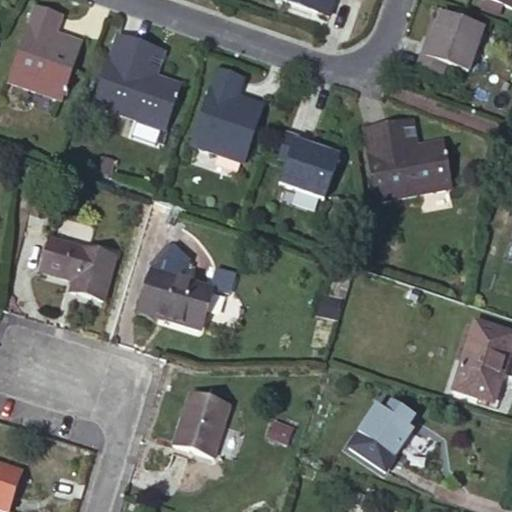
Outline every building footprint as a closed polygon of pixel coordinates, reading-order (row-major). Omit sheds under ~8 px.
[(309,12),(318,15),(323,0),(355,0),(356,0),(355,0),(271,0),(288,5),(309,12)] [(329,19),(335,0),(323,0),(318,15),(329,19)] [(511,0),(478,0),(511,11),(511,0)] [(501,9),(486,4),(483,14),(497,19),(501,9)] [(309,12),(288,5),(283,19),(304,27),(309,12)] [(52,49),(55,38),(61,20),(35,11),(10,86),(61,104),(77,58),(52,49)] [(425,45),(421,59),(448,68),(468,76),(483,34),(441,19),(439,25),(431,48),(425,45)] [(433,24),(425,45),(431,48),(439,25),(433,24)] [(81,47),(55,38),(52,49),(77,58),(81,47)] [(136,74),(143,50),(117,41),(94,111),(164,135),(180,88),(154,80),(136,74)] [(162,56),(143,50),(136,74),(154,80),(162,56)] [(448,68),(421,59),(417,69),(444,78),(448,68)] [(235,110),(237,101),(242,83),(216,74),(191,149),(243,167),(259,120),(235,110)] [(262,110),(237,101),(235,110),(259,120),(262,110)] [(410,126),(390,129),(394,153),(414,150),(410,126)] [(394,153),(390,129),(363,135),(377,208),(450,193),(441,145),(414,150),(394,153)] [(289,168),(298,142),(289,139),(280,165),(289,168)] [(312,146),(298,142),(289,168),(282,189),(324,203),(338,161),(330,159),(311,152),(312,146)] [(332,153),(312,146),(311,152),(330,159),(332,153)] [(115,262),(50,243),(40,277),(72,287),(71,295),(103,306),(115,262)] [(164,248),(156,277),(175,283),(181,263),(164,248)] [(151,276),(140,312),(165,318),(165,324),(200,334),(212,293),(175,283),(156,277),(151,276)] [(165,318),(140,312),(139,317),(165,324),(165,318)] [(336,321),(317,315),(311,334),(330,340),(336,321)] [(453,395),(479,403),(493,408),(511,350),(511,338),(474,326),(453,395)] [(228,409),(190,398),(175,452),(212,464),(228,409)] [(493,408),(479,403),(477,408),(492,413),(493,408)] [(398,427),(389,420),(375,412),(349,452),(386,476),(412,436),(398,427)] [(392,417),(389,420),(398,427),(401,423),(392,417)] [(8,511),(20,475),(0,468),(0,511),(8,511)]
